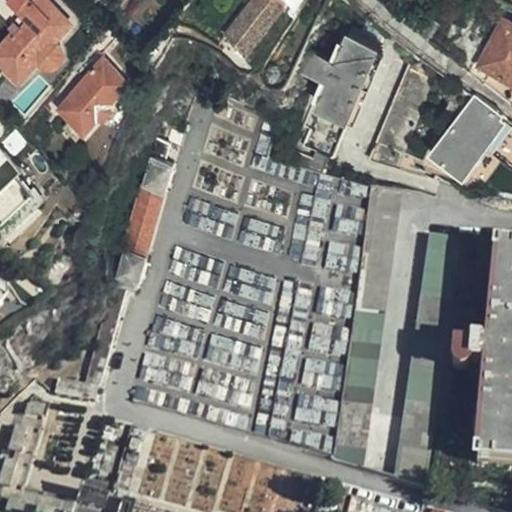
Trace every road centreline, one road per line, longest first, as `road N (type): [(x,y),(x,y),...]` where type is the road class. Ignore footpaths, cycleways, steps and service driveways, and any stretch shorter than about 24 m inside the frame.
road 1 (unknown): [(322,467),(162,418),(126,393),(135,339),(196,146)]
road 2 (unknown): [(499,222),(472,392)]
